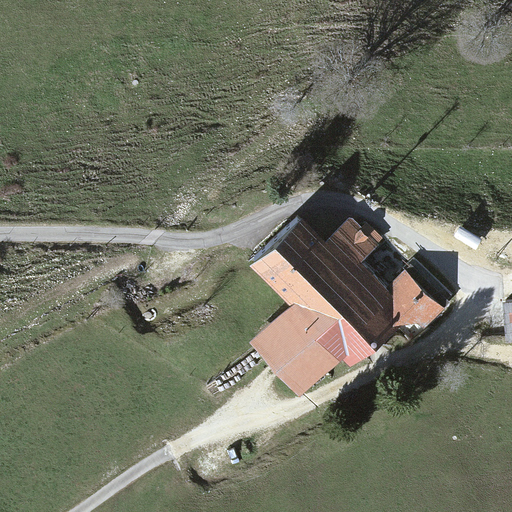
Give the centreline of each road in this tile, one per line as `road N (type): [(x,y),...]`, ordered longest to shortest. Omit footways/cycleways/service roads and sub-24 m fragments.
road 1 (track): [(0,232),(197,240),(308,200),(338,200),(374,214),(487,289)]
road 2 (track): [(462,323),(294,410),(174,451),(79,511)]
road 3 (track): [(180,241),(167,257),(95,276),(0,328)]
